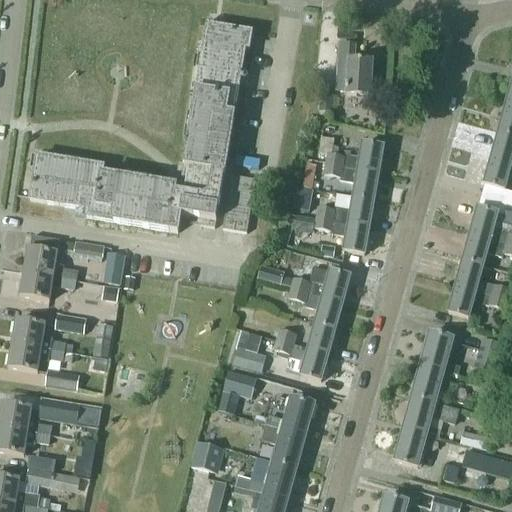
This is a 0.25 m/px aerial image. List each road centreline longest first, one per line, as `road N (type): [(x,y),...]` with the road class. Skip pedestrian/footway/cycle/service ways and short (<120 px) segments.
road 1 (residential): [(333,511),(468,16)]
road 2 (residential): [(237,255),(0,221)]
